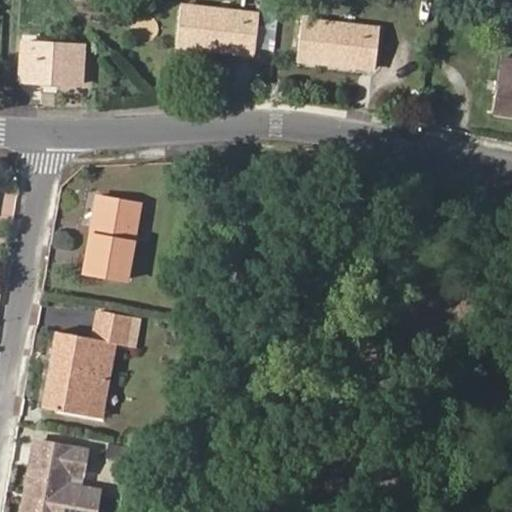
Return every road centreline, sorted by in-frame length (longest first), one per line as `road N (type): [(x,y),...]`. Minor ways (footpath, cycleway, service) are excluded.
road 1 (residential): [(511,151),(309,114),(66,133)]
road 2 (residential): [(66,133),(0,451)]
